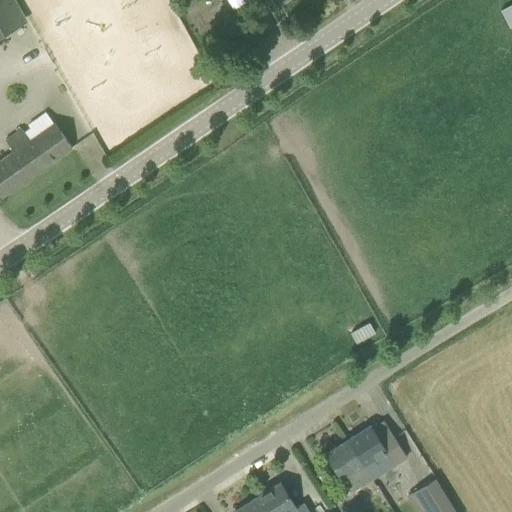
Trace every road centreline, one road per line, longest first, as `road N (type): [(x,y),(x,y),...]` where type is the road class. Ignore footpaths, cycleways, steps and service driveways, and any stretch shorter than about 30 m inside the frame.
road 1 (tertiary): [(0,260),(385,0)]
road 2 (unclassified): [(163,511),(511,295)]
